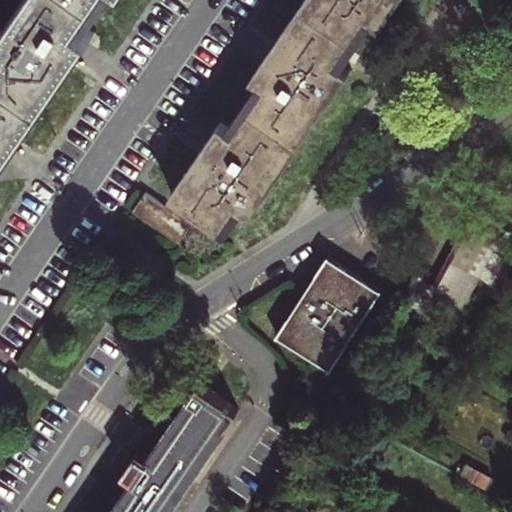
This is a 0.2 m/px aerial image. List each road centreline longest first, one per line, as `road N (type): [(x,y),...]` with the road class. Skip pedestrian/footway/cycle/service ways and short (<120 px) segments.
road 1 (residential): [(34,511),(172,321),(511,82)]
road 2 (residential): [(208,0),(0,301)]
